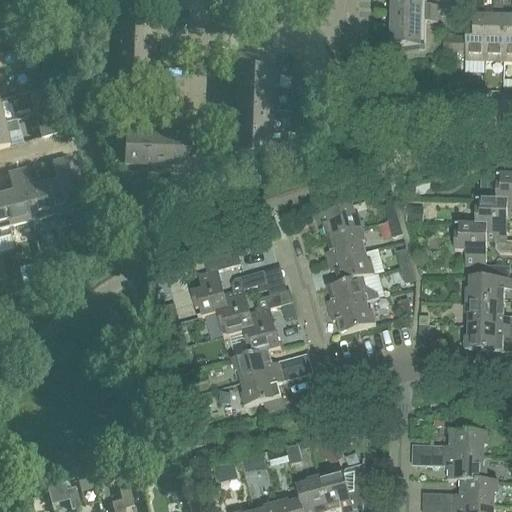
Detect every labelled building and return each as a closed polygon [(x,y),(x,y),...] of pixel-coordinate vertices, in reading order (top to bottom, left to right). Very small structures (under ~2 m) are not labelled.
[(422,0),(391,0),(390,49),(420,50),(421,24),(422,15),(422,7),(422,0)] [(492,40),(493,18),(483,18),(483,0),(473,0),(473,40),(466,40),(465,63),(484,64),(484,40),(492,40)] [(484,64),(503,64),(504,40),(511,41),(511,24),(511,18),(502,18),(502,0),(493,0),(493,18),(492,40),(484,40),(484,64)] [(422,15),(437,16),(437,7),(422,7),(422,15)] [(437,24),(437,16),(422,15),(421,24),(437,24)] [(511,24),(511,41),(504,40),(503,64),(511,64),(511,24)] [(110,93),(125,93),(141,94),(144,27),(112,26),(110,93)] [(465,40),(443,39),(443,54),(464,54),(465,40)] [(238,73),(243,73),(243,72),(274,73),(275,58),(266,58),(266,60),(238,59),(238,73)] [(275,73),(274,73),(243,72),(243,73),(240,160),(272,161),(275,73)] [(124,106),(146,107),(147,94),(141,94),(125,93),(124,106)] [(37,118),(43,140),(59,135),(53,114),(37,118)] [(17,124),(3,127),(0,128),(0,152),(9,150),(6,138),(19,134),(17,124)] [(279,147),(292,148),(293,137),(280,137),(279,147)] [(203,163),(203,141),(190,141),(190,146),(189,162),(203,163)] [(189,178),(189,162),(190,146),(124,143),(123,175),(189,178)] [(45,188),(54,225),(58,224),(57,219),(76,214),(69,189),(81,186),(74,160),(52,166),(57,185),(45,188)] [(18,175),(31,226),(49,221),(50,226),(54,225),(45,188),(33,191),(28,172),(18,175)] [(31,226),(18,175),(8,177),(13,196),(1,200),(10,236),(14,235),(13,230),(31,226)] [(508,204),(507,219),(511,218),(511,177),(496,177),(496,202),(496,203),(508,204)] [(414,200),(415,188),(413,188),(402,188),(402,199),(414,200)] [(0,241),(11,239),(10,236),(1,200),(0,199),(0,241)] [(475,227),(475,228),(486,228),(486,243),(495,244),(495,251),(499,256),(511,255),(511,242),(507,243),(507,219),(508,204),(496,203),(496,202),(476,201),(475,227)] [(384,208),(388,224),(399,221),(394,205),(384,208)] [(326,241),(362,231),(359,220),(355,218),(353,208),(316,218),(319,228),(323,227),(326,241)] [(399,221),(388,224),(392,240),(403,237),(399,221)] [(510,268),(486,267),(486,243),(486,228),(475,228),(475,227),(455,226),(454,252),(465,253),(464,268),(475,268),(474,280),(509,280),(510,268)] [(329,265),(365,255),(363,246),(365,243),(362,231),(326,241),(330,254),(326,255),(329,265)] [(411,267),(407,251),(396,254),(400,270),(411,267)] [(227,312),(223,297),(224,296),(218,273),(241,267),(238,255),(204,264),(207,275),(197,278),(201,293),(191,295),(198,321),(217,316),(217,315),(227,312)] [(371,266),(368,264),(365,255),(329,265),(331,274),(335,273),(339,287),(363,280),(363,281),(374,278),(371,266)] [(415,283),(411,267),(400,270),(405,286),(415,283)] [(24,288),(34,286),(29,268),(20,271),(24,288)] [(217,316),(224,340),(243,335),(243,334),(253,331),(249,316),(250,315),(244,293),(267,286),(264,274),(234,282),(230,287),(232,294),(224,296),(223,297),(227,312),(217,315),(217,316)] [(511,280),(509,280),(474,280),(470,279),(469,291),(466,294),(466,304),(504,305),(504,291),(511,291),(511,280)] [(339,287),(327,290),(331,304),(327,305),(330,314),(366,305),(366,304),(379,300),(378,295),(365,288),(363,281),(363,280),(339,287)] [(243,334),(243,335),(249,358),(249,359),(268,353),(269,354),(280,351),(270,312),(293,305),(289,293),(260,301),(256,306),(258,313),(250,315),(249,316),(253,331),(243,334)] [(408,301),(397,304),(401,320),(412,318),(408,301)] [(504,305),(466,304),(465,313),(469,317),(468,328),(511,329),(511,318),(503,318),(504,305)] [(366,305),(330,314),(332,324),(336,323),(340,337),(376,328),(372,316),(369,314),(366,305)] [(177,326),(171,307),(160,310),(166,329),(177,326)] [(511,339),(511,329),(468,328),(468,339),(465,343),(464,353),(503,354),(503,339),(511,339)] [(181,351),(173,353),(178,366),(185,363),(181,351)] [(249,359),(249,358),(232,362),(234,372),(238,374),(241,385),(291,372),(288,362),(272,366),(269,354),(268,353),(249,359)] [(311,366),(291,372),(241,385),(244,396),(242,400),(244,410),(281,400),(278,386),(314,376),(311,366)] [(432,458),(449,458),(483,459),(484,448),(487,445),(487,435),(449,434),(449,448),(432,447),(432,458)] [(317,450),(333,467),(343,458),(326,441),(317,450)] [(449,458),(432,458),(431,468),(448,469),(448,483),(460,483),(486,483),(486,474),(483,470),(483,459),(449,458)] [(343,475),(332,478),(328,476),(319,479),(327,511),(340,511),(342,511),(341,511),(357,511),(368,509),(363,489),(365,466),(346,472),(343,475)] [(327,511),(319,479),(310,481),(307,485),(296,488),(299,502),(300,502),(302,510),(302,511),(327,511)] [(78,483),(81,495),(94,491),(91,480),(78,483)] [(498,483),(486,483),(460,483),(459,496),(443,496),(442,506),(494,508),(494,496),(498,493),(498,483)] [(68,504),(78,501),(75,491),(66,494),(68,504)] [(76,511),(80,511),(78,501),(68,504),(70,511),(76,511)] [(124,511),(125,511),(134,510),(131,501),(122,503),(124,511)] [(276,505),(278,511),(302,511),(302,510),(300,502),(299,502),(289,505),(286,503),(276,505)] [(23,511),(33,511),(31,503),(21,506),(23,511)]
